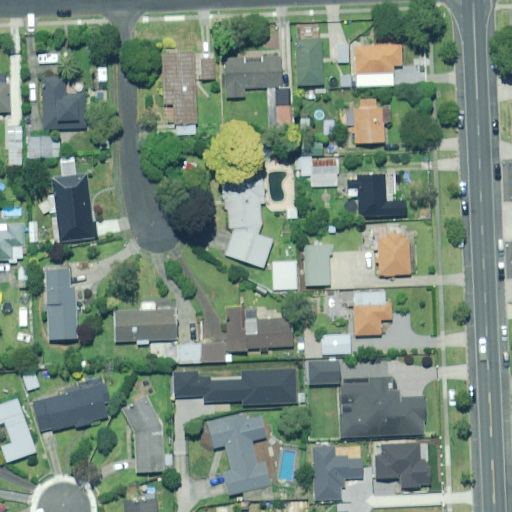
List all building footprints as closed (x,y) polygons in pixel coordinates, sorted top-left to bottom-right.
[(323,76),(321,39),(296,41),(298,77),(323,76)] [(282,87),(280,44),(263,45),(247,45),(225,46),(227,97),(246,96),(245,88),(282,87)] [(403,65),(402,45),(356,46),(357,74),(394,73),(394,65),(403,65)] [(163,53),(164,104),(164,125),(175,125),(175,135),(198,134),(197,52),(163,53)] [(216,79),(216,59),(202,59),(201,79),(216,79)] [(43,77),(44,129),(84,128),(83,93),(67,93),(66,76),(43,77)] [(0,84),(0,112),(11,112),(10,84),(0,84)] [(280,103),(271,104),(272,129),(298,127),(296,89),(279,90),(280,103)] [(384,142),(384,107),(355,107),(355,142),(384,142)] [(24,165),(23,127),(9,127),(10,166),(24,165)] [(54,159),(55,138),(30,137),(29,158),(54,159)] [(339,156),(296,157),(296,169),(303,169),(303,176),(312,176),(312,186),(339,186),(339,156)] [(50,214),(52,214),(53,218),(57,243),(97,236),(87,173),(52,178),(55,197),(47,199),(50,214)] [(388,201),(387,173),(347,175),(348,197),(359,196),(360,216),(407,215),(407,200),(388,201)] [(260,201),(265,201),(263,175),(224,177),(226,208),(229,208),(230,228),(233,228),(233,233),(227,255),(265,267),(273,241),(262,237),(261,226),(260,201)] [(402,180),(390,180),(390,195),(401,195),(402,180)] [(0,259),(15,260),(24,260),(24,225),(11,224),(8,224),(0,224),(0,259)] [(380,275),(411,274),(409,238),(404,238),(404,231),(390,232),(389,229),(373,229),(374,264),(379,264),(380,275)] [(40,230),(30,231),(30,251),(41,251),(40,230)] [(330,245),(306,245),(306,285),(331,285),(330,245)] [(297,262),(274,262),(275,288),(297,288),(297,262)] [(13,266),(0,266),(0,274),(13,274),(13,266)] [(30,269),(19,269),(20,287),(31,287),(30,269)] [(72,286),(71,269),(45,270),(48,340),(78,339),(76,286),(72,286)] [(386,291),(355,292),(355,335),(382,335),(382,319),(392,319),(392,304),(386,304),(386,291)] [(157,310),(157,302),(143,302),(143,310),(114,311),(115,341),(138,341),(138,344),(149,344),(149,340),(177,339),(176,309),(157,310)] [(257,307),(228,308),(231,350),(293,346),(292,326),(282,327),(282,319),(258,320),(257,307)] [(226,362),(225,342),(221,343),(221,330),(203,331),(204,343),(179,344),(180,363),(226,362)] [(351,353),(351,335),(322,335),(322,354),(351,353)] [(344,362),(314,363),(315,383),(345,382),(344,362)] [(200,368),(174,369),(175,394),(204,393),(205,399),(244,398),(244,402),(299,400),(297,366),(242,368),(242,377),(213,378),(212,374),(201,374),(200,368)] [(40,387),(36,372),(24,375),(28,390),(40,387)] [(387,378),(368,379),(368,383),(341,384),(342,405),(353,405),(353,413),(339,413),(340,437),(425,434),(424,397),(399,398),(399,391),(388,391),(387,378)] [(112,417),(105,385),(81,391),(80,386),(63,389),(64,395),(34,401),(41,433),(112,417)] [(167,469),(164,427),(147,396),(123,409),(134,429),(136,471),(167,469)] [(0,432),(2,439),(11,436),(13,443),(2,447),(7,462),(37,452),(19,399),(0,405),(0,432)] [(248,420),(246,413),(208,422),(215,448),(227,445),(233,470),(224,472),(230,495),(271,485),(265,462),(257,464),(252,441),(268,437),(263,416),(248,420)] [(364,452),(364,468),(343,469),(344,507),(381,506),(381,511),(419,511),(419,491),(410,491),(409,474),(384,474),(383,452),(364,452)] [(158,511),(158,502),(125,502),(125,511),(158,511)]
